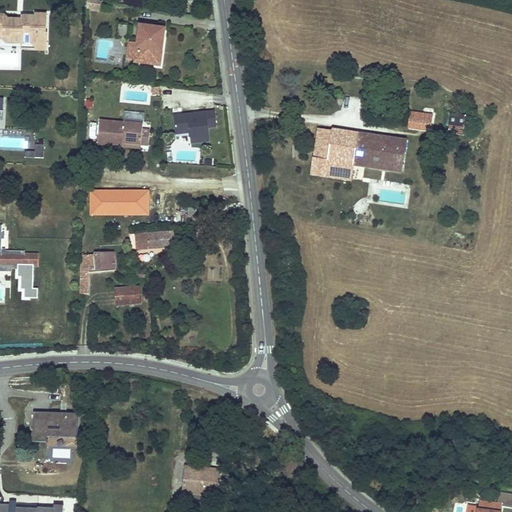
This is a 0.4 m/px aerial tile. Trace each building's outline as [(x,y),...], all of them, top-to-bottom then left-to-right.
[(101,10),(103,1),(98,0),(87,0),(88,8),(101,10)] [(18,20),(9,19),(5,16),(0,15),(0,38),(3,39),(7,43),(22,43),(22,33),(32,33),(32,43),(39,50),(46,50),(47,33),(44,33),(45,14),(36,14),(36,16),(23,16),(23,20),(23,22),(17,22),(18,20)] [(126,36),(128,25),(119,24),(118,35),(126,36)] [(156,65),(158,51),(162,51),(165,29),(140,26),(138,44),(130,43),(128,59),(136,60),(136,62),(156,65)] [(436,112),(411,108),(408,127),(431,131),(431,129),(436,112)] [(214,111),(175,115),(177,133),(190,132),(192,143),(212,141),(210,127),(216,126),(214,111)] [(465,126),(466,116),(451,115),(449,126),(465,126)] [(141,145),(143,130),(143,125),(100,121),(98,145),(106,146),(106,142),(141,145)] [(318,129),(308,127),(304,157),(314,159),(318,129)] [(351,180),(354,164),(342,162),(346,133),(318,129),(314,159),(312,174),(351,180)] [(149,146),(150,131),(143,130),(141,145),(149,146)] [(354,164),(358,135),(346,133),(342,162),(354,164)] [(402,171),(406,142),(358,135),(354,164),(402,171)] [(26,158),(44,157),(43,144),(35,144),(35,151),(26,151),(26,158)] [(25,266),(25,254),(16,254),(16,253),(2,253),(2,239),(4,239),(5,233),(3,233),(3,226),(0,225),(0,270),(11,271),(11,268),(18,268),(18,266),(25,266)] [(176,246),(175,233),(130,236),(131,245),(132,249),(176,246)] [(115,270),(113,253),(101,254),(86,255),(83,255),(83,253),(82,253),(82,255),(81,255),(81,274),(80,294),(89,295),(89,273),(115,270)] [(139,304),(138,288),(116,289),(117,306),(139,304)] [(77,440),(77,413),(33,411),(32,441),(58,442),(58,440),(77,440)] [(183,468),(180,494),(205,496),(206,487),(215,488),(217,472),(183,468)] [(205,496),(214,497),(215,488),(206,487),(205,496)] [(62,511),(62,509),(37,507),(37,504),(14,503),(14,505),(0,504),(0,511),(62,511)]
